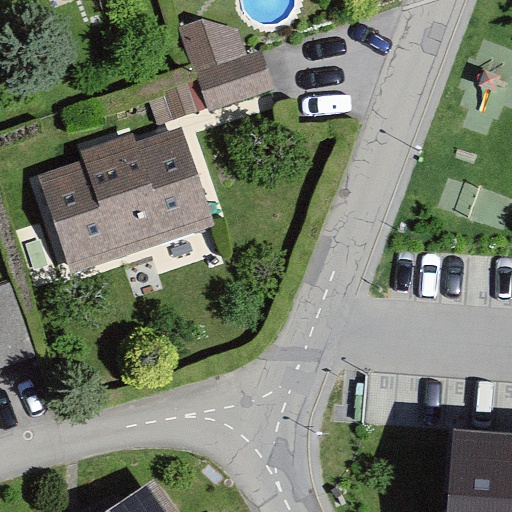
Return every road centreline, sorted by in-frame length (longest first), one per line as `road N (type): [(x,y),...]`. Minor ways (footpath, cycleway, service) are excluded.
road 1 (residential): [(423,0),(296,349),(243,433)]
road 2 (residential): [(243,433),(150,423),(0,460)]
